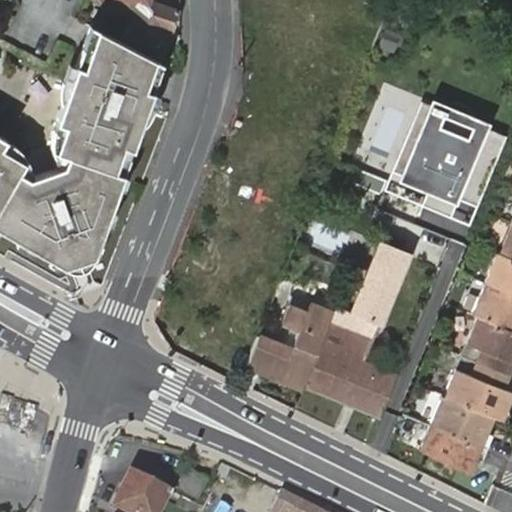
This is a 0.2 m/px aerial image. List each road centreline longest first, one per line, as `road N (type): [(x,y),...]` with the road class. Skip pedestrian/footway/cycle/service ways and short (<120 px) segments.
road 1 (residential): [(214,0),(216,56),(200,116),(111,360)]
road 2 (secondary): [(111,360),(408,511)]
road 3 (residential): [(111,360),(55,511)]
road 4 (secondary): [(0,294),(111,360)]
